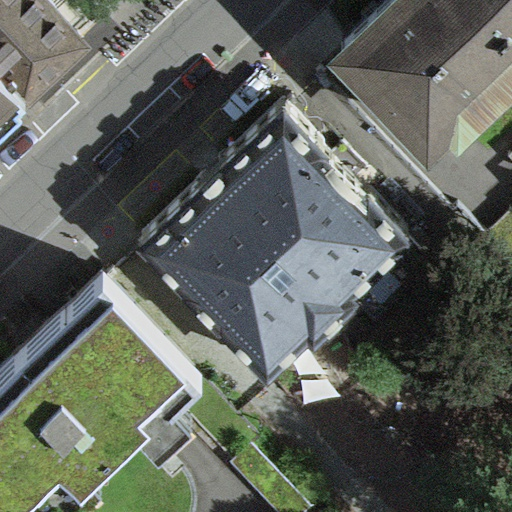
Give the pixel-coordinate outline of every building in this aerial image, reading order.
[(82,29),(53,0),(0,0),(0,59),(24,85),(38,71),(82,29)] [(511,0),(381,0),(342,36),(428,127),(449,107),(459,118),(511,66),(511,0)] [(0,107),(24,85),(0,59),(0,107)] [(370,110),(324,61),(317,67),(363,117),(370,110)] [(308,321),(314,327),(358,285),(352,279),(408,224),(370,183),(368,183),(284,95),(203,171),(143,228),(143,230),(267,359),(308,321)] [(0,482),(21,504),(22,505),(76,453),(85,463),(139,412),(138,410),(157,392),(166,401),(200,368),(102,264),(0,362),(0,482)] [(0,482),(0,511),(11,511),(21,504),(0,482)]
